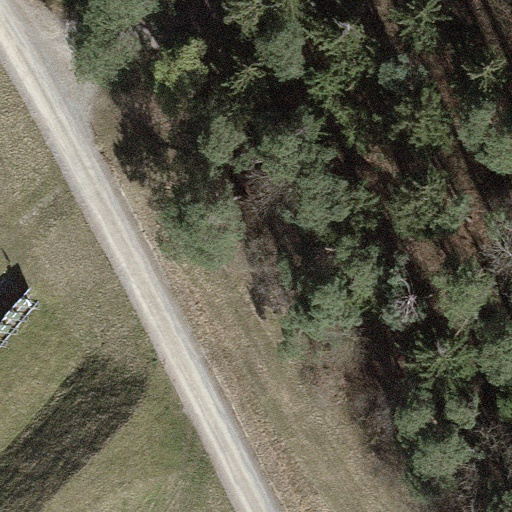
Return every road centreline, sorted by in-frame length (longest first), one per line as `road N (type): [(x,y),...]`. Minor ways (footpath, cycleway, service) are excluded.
road 1 (track): [(272,511),(47,61),(2,0)]
road 2 (track): [(47,61),(165,41),(267,0)]
